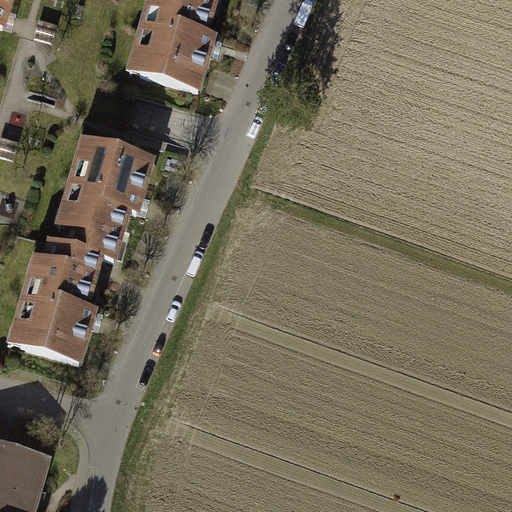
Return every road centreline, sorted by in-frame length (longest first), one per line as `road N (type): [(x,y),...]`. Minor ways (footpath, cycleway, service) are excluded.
road 1 (residential): [(298,0),(116,421)]
road 2 (residential): [(0,388),(116,421)]
